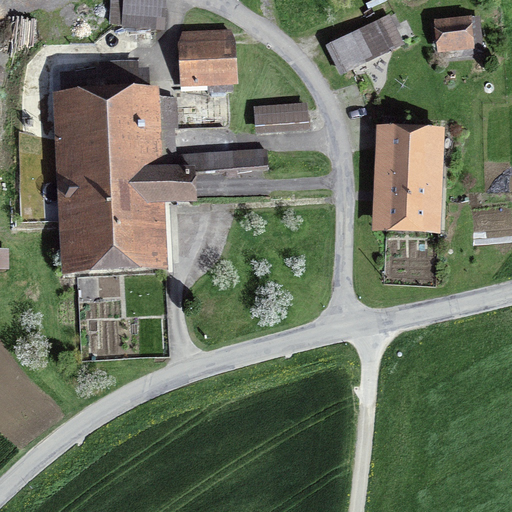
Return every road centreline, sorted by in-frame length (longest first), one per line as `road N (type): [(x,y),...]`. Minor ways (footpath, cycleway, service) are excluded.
road 1 (unclassified): [(0,493),(77,426),(142,389),(340,329)]
road 2 (unclassified): [(340,329),(345,206),(332,117),(289,50),(214,0)]
road 3 (unclassified): [(340,329),(511,292)]
